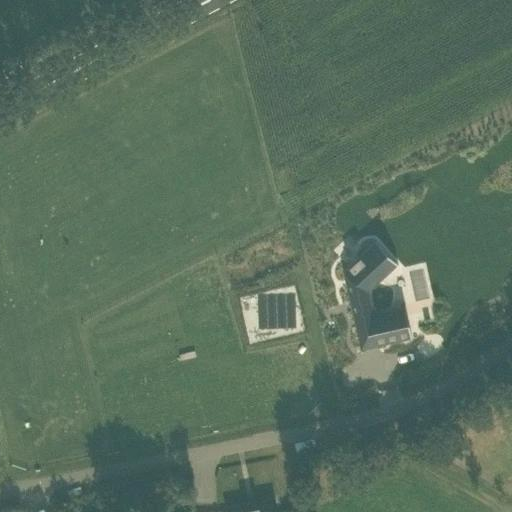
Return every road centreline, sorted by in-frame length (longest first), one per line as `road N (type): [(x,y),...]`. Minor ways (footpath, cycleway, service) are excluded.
road 1 (unclassified): [(0,492),(421,407),(511,355)]
road 2 (secondary): [(0,111),(211,0)]
